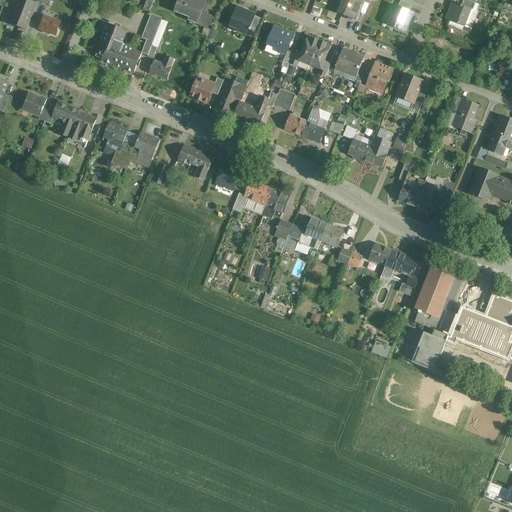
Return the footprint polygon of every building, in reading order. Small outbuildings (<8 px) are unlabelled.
[(35,4),(25,0),(15,0),(12,10),(17,12),(11,26),(24,31),(35,4)] [(182,0),(180,6),(184,7),(183,9),(185,10),(184,12),(191,14),(189,20),(198,24),(206,0),(182,0)] [(345,0),(340,13),(356,20),(364,0),(345,0)] [(476,3),(467,0),(464,0),(462,6),(471,9),(471,10),(473,11),(476,3)] [(511,0),(506,0),(503,9),(511,12),(511,5),(511,0)] [(412,5),(401,1),(399,7),(410,12),(412,5)] [(462,6),(454,2),(447,20),(464,27),(471,10),(471,9),(462,6)] [(399,7),(395,6),(392,13),(396,14),(391,26),(406,31),(413,13),(410,12),(399,7)] [(256,15),(238,8),(232,22),(241,26),(239,32),(247,35),(251,26),(256,15)] [(162,18),(151,14),(142,38),(147,40),(153,43),(162,18)] [(215,18),(205,14),(200,27),(210,31),(215,18)] [(262,18),(256,15),(251,26),(258,29),(262,18)] [(61,23),(43,16),(38,29),(56,36),(61,23)] [(127,31),(107,23),(97,50),(102,52),(104,55),(102,61),(134,74),(142,54),(142,53),(122,46),(127,31)] [(367,26),(365,33),(374,36),(376,29),(367,26)] [(295,35),(274,27),(267,44),(268,44),(279,49),(278,52),(286,55),(287,55),(288,52),(295,35)] [(301,52),(298,61),(299,61),(310,66),(320,41),(308,36),(301,52)] [(147,40),(142,53),(142,54),(148,56),(153,43),(147,40)] [(332,45),(320,41),(310,66),(321,70),(322,70),(325,62),(332,45)] [(279,49),(268,44),(265,51),(277,55),(278,52),(279,49)] [(294,54),(294,55),(291,64),(290,64),(290,65),(297,67),(299,61),(298,61),(301,52),(296,50),(294,54)] [(353,55),(344,51),(340,61),(336,69),(346,73),(353,55)] [(294,54),(288,52),(287,55),(286,55),(284,62),(290,65),(290,64),(294,55),(294,54)] [(364,59),(353,55),(346,73),(357,77),(360,69),(364,59)] [(163,65),(155,61),(150,73),(168,80),(172,68),(175,60),(167,57),(163,65)] [(340,61),(333,58),(331,64),(328,70),(335,73),(336,69),(340,61)] [(325,62),(322,70),(321,70),(319,76),(325,78),(328,70),(330,64),(331,64),(325,62)] [(394,70),(375,62),(368,82),(365,89),(367,89),(381,95),(386,82),(389,83),(394,70)] [(366,71),(360,69),(357,77),(355,81),(361,83),(362,79),(366,71)] [(422,81),(406,75),(397,97),(413,104),(414,104),(418,93),(422,81)] [(249,82),(237,77),(234,83),(246,88),(249,82)] [(215,84),(198,78),(191,97),(208,104),(212,93),(215,85),(215,84)] [(223,81),(217,78),(215,84),(215,85),(212,93),(218,96),(218,95),(223,81)] [(8,82),(0,79),(0,110),(8,114),(14,98),(8,95),(13,84),(8,82)] [(361,83),(357,91),(365,94),(367,89),(365,89),(368,82),(362,79),(361,83)] [(223,81),(218,95),(223,97),(229,83),(223,81)] [(234,83),(230,81),(229,83),(223,97),(219,108),(229,113),(235,97),(242,99),(246,88),(234,83)] [(288,93),(280,90),(274,106),(282,109),(282,108),(288,93)] [(278,95),(271,92),(268,100),(270,101),(268,106),(273,108),(278,95)] [(288,93),(282,108),(282,109),(289,111),(296,96),(288,93)] [(418,93),(414,104),(413,104),(412,108),(419,111),(426,96),(418,93)] [(47,100),(30,94),(24,109),(30,111),(29,114),(39,118),(40,118),(44,108),(47,100)] [(261,97),(258,105),(267,108),(268,106),(270,101),(268,100),(261,97)] [(458,98),(453,112),(458,114),(464,100),(458,98)] [(480,106),(464,100),(458,114),(453,127),(471,134),(475,124),(473,123),(480,106)] [(257,109),(240,102),(235,115),(261,125),(267,108),(258,105),(257,109)] [(74,109),(59,103),(57,108),(53,118),(54,118),(63,122),(64,124),(59,134),(69,138),(75,123),(70,121),(69,119),(74,109)] [(50,110),(45,122),(51,125),(54,118),(53,118),(57,108),(51,105),(50,110)] [(50,110),(44,108),(40,118),(39,118),(39,120),(45,122),(50,110)] [(80,111),(74,109),(69,119),(70,121),(75,123),(79,113),(80,111)] [(69,138),(78,142),(76,145),(85,148),(96,120),(79,113),(75,123),(69,138)] [(308,122),(291,116),(285,130),(302,136),(308,122)] [(511,120),(501,116),(494,134),(511,140),(511,120)] [(339,119),(333,133),(340,136),(346,121),(339,119)] [(324,129),(308,122),(302,136),(319,143),(324,129)] [(129,131),(111,124),(106,137),(111,139),(106,152),(117,156),(114,164),(128,169),(132,160),(137,162),(142,149),(137,147),(141,136),(129,132),(129,131)] [(150,137),(142,133),(141,136),(137,147),(142,149),(137,162),(150,167),(156,152),(146,148),(150,137)] [(511,140),(494,134),(488,150),(490,151),(488,156),(501,161),(506,148),(511,150),(511,148),(511,140)] [(26,137),(23,145),(31,148),(34,140),(26,137)] [(160,141),(150,137),(146,148),(156,152),(160,141)] [(391,145),(374,138),(371,146),(365,162),(382,168),(391,145)] [(371,146),(354,140),(348,155),(365,162),(371,146)] [(406,144),(397,140),(393,151),(402,155),(406,144)] [(213,159),(185,147),(179,162),(190,166),(191,164),(208,171),(213,159)] [(488,150),(482,148),(478,159),(485,162),(488,156),(490,151),(488,150)] [(501,161),(488,156),(485,162),(502,169),(505,162),(501,161)] [(169,167),(159,163),(151,181),(162,185),(169,167)] [(242,170),(225,164),(217,183),(218,184),(219,186),(222,187),(225,186),(234,190),(234,189),(240,174),(242,170)] [(412,167),(405,164),(399,180),(405,182),(409,173),(412,167)] [(497,176),(481,169),(471,194),(488,201),(491,194),(508,200),(507,203),(511,205),(511,182),(497,177),(497,176)] [(409,173),(405,182),(403,186),(404,186),(398,201),(415,207),(425,182),(414,178),(415,176),(409,173)] [(240,174),(234,189),(240,191),(246,176),(240,174)] [(274,190),(251,181),(245,196),(244,198),(248,199),(267,207),(274,190)] [(457,186),(445,181),(441,189),(439,195),(451,200),(457,186)] [(425,182),(415,207),(432,214),(438,199),(437,199),(439,195),(441,189),(425,182)] [(290,197),(274,190),(267,207),(263,216),(272,220),(273,217),(281,220),(290,197)] [(239,193),(233,210),(242,214),(248,199),(244,198),(245,196),(239,193)] [(311,219),(306,231),(304,230),(299,243),(318,251),(321,241),(328,225),(311,219)] [(293,226),(281,221),(276,235),(280,237),(288,240),(293,226)] [(344,232),(328,225),(321,241),(338,248),(344,232)] [(304,230),(293,226),(288,240),(285,247),(295,251),(299,243),(304,230)] [(288,240),(280,237),(277,244),(285,247),(288,240)] [(392,250),(376,244),(370,260),(385,266),(392,250)] [(352,253),(342,249),(338,260),(344,262),(348,264),(352,253)] [(418,260),(392,250),(385,266),(405,274),(412,277),(418,260)] [(362,257),(352,253),(348,264),(357,268),(362,257)] [(457,273),(433,263),(415,309),(419,311),(447,322),(451,312),(464,278),(456,275),(457,273)] [(268,280),(271,268),(262,266),(259,278),(268,280)] [(405,274),(398,292),(412,298),(419,280),(412,277),(405,274)] [(469,319),(460,315),(451,312),(447,322),(419,311),(415,323),(435,331),(433,336),(424,333),(424,334),(419,347),(421,348),(420,351),(415,363),(434,371),(446,376),(447,374),(435,368),(440,356),(441,356),(449,336),(493,353),(500,334),(501,332),(511,335),(511,301),(494,295),(483,324),(469,319)] [(376,341),(373,353),(389,357),(392,346),(376,341)]
